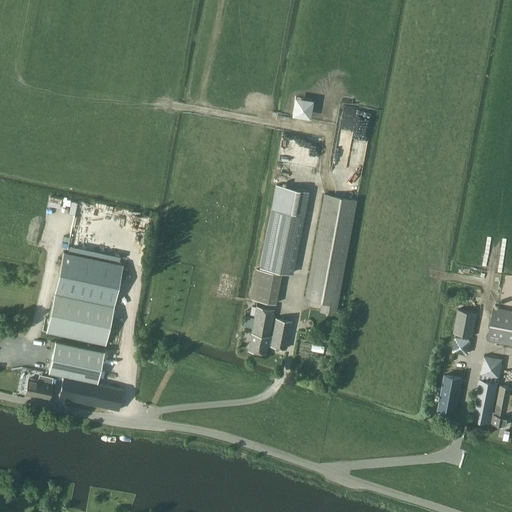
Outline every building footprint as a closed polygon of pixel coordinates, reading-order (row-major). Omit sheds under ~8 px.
[(311,117),(314,98),(296,95),(293,114),(311,117)] [(359,109),(354,145),(368,146),(372,111),(359,109)] [(292,146),(311,147),(310,159),(319,160),(321,138),(293,136),(292,146)] [(260,266),(291,272),(303,213),(308,190),(276,184),(260,266)] [(334,313),(357,199),(325,193),(305,298),(322,301),(320,310),(334,313)] [(143,212),(127,210),(126,226),(141,227),(143,212)] [(46,332),(106,344),(123,264),(64,251),(46,332)] [(257,301),(275,304),(282,273),(256,268),(250,299),(257,301)] [(271,345),(287,348),(292,320),(276,317),(273,334),(270,333),(275,309),(256,305),(248,348),(266,352),(268,343),(271,344),(271,345)] [(487,340),(511,344),(511,309),(494,306),(487,340)] [(454,332),(472,336),(477,312),(458,308),(454,332)] [(456,334),(453,349),(468,353),(471,338),(456,334)] [(48,372),(98,382),(105,351),(55,340),(48,372)] [(327,346),(324,358),(330,359),(332,347),(327,346)] [(145,353),(143,360),(153,362),(155,356),(145,353)] [(506,413),(511,414),(511,410),(511,393),(510,393),(511,386),(500,384),(495,411),(493,410),(498,382),(496,381),(497,377),(499,377),(503,358),(484,355),(480,373),(481,374),(472,418),(506,424),(508,415),(506,415),(506,413)] [(438,410),(454,413),(457,398),(459,398),(460,388),(459,387),(461,377),(445,374),(438,410)] [(44,381),(29,378),(26,394),(49,398),(52,382),(51,382),(53,376),(45,375),(44,381)] [(63,376),(59,397),(119,409),(123,389),(63,376)]
